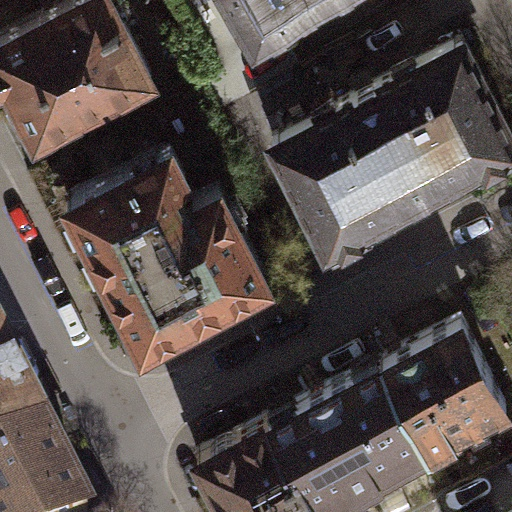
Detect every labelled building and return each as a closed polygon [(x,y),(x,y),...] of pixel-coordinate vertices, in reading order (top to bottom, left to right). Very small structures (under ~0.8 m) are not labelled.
[(54,0),(0,28),(0,75),(29,131),(153,67),(118,0),(54,0)] [(231,0),(253,39),(317,0),(231,0)] [(272,128),(328,236),(511,142),(511,126),(463,31),(378,74),(322,103),(272,128)] [(301,63),(322,103),(378,74),(357,34),(301,63)] [(61,188),(135,335),(261,272),(213,177),(188,190),(162,138),(61,188)] [(508,397),(463,309),(382,349),(430,441),(457,428),(458,422),(508,397)] [(0,445),(41,425),(0,343),(0,445)] [(430,441),(382,349),(269,407),(290,449),(296,446),(323,496),(430,441)] [(290,449),(269,407),(238,424),(224,423),(216,427),(210,436),(196,443),(222,491),(218,502),(222,511),(330,511),(323,496),(296,446),(290,449)] [(0,511),(85,511),(41,425),(0,445),(0,511)]
